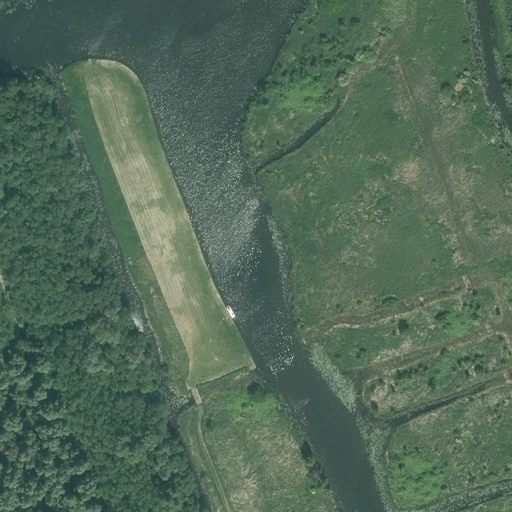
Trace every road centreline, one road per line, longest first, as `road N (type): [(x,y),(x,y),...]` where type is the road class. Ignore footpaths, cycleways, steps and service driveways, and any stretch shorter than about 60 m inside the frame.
road 1 (track): [(395,54),(457,220),(464,275),(511,389)]
road 2 (track): [(191,384),(199,406),(195,445),(222,511)]
